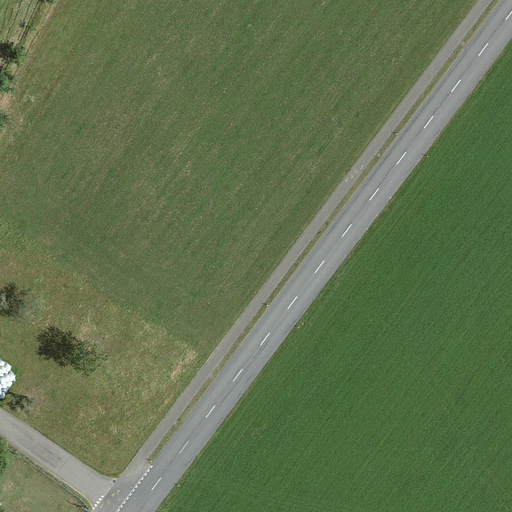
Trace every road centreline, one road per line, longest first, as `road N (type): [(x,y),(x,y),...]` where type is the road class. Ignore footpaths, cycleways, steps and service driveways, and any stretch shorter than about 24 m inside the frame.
road 1 (tertiary): [(135,511),(511,15)]
road 2 (track): [(0,422),(126,511)]
